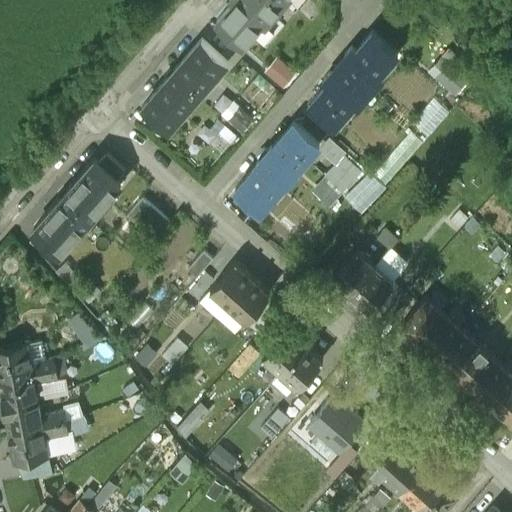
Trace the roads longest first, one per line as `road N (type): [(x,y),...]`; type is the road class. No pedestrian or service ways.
road 1 (residential): [(511,475),(202,203)]
road 2 (residential): [(202,203),(381,0)]
road 3 (residential): [(94,107),(193,0)]
road 4 (residential): [(0,217),(94,107)]
road 5 (residential): [(202,203),(94,107)]
